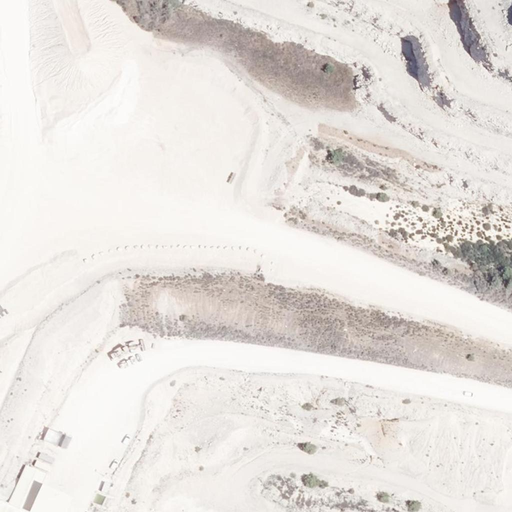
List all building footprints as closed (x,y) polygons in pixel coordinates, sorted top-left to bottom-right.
[(61,399),(55,411),(79,424),(85,411),(61,399)] [(55,430),(50,444),(60,448),(66,434),(55,430)] [(50,470),(53,455),(37,452),(34,466),(50,470)] [(14,494),(0,489),(0,511),(60,511),(67,491),(43,484),(47,471),(23,464),(14,494)] [(67,479),(70,466),(63,464),(60,477),(67,479)] [(108,490),(110,480),(103,479),(101,489),(108,490)]
